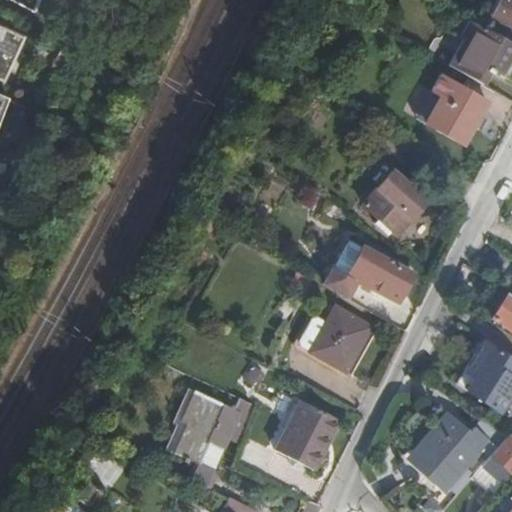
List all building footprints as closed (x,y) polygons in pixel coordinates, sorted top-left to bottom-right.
[(511,0),(502,0),(495,17),(511,23),(511,0)] [(0,81),(4,83),(23,39),(0,28),(0,81)] [(511,42),(483,28),(462,73),(490,88),(497,74),(508,80),(511,71),(511,42)] [(440,96),(425,125),(464,145),(487,102),(439,76),(431,92),(440,96)] [(440,96),(431,92),(416,120),(425,125),(440,96)] [(365,207),(380,219),(393,231),(400,235),(428,201),(393,172),(365,207)] [(390,234),(393,231),(380,219),(377,223),(390,234)] [(367,251),(353,279),(400,302),(414,275),(367,251)] [(511,297),(509,295),(492,321),(511,334),(511,297)] [(316,355),(353,375),(377,330),(340,310),(316,355)] [(511,360),(485,343),(478,355),(465,374),(475,380),(467,392),(500,413),(511,395),(511,360)] [(266,373),(252,363),(242,375),(256,387),(266,373)] [(182,422),(196,392),(190,389),(175,419),(182,422)] [(196,392),(182,422),(187,425),(173,453),(195,464),(188,478),(206,486),(230,436),(242,443),(252,419),(257,407),(240,399),(236,407),(234,406),(232,410),(196,392)] [(325,448),(341,419),(304,400),(277,448),(315,470),(327,450),(325,448)] [(484,455),(489,459),(491,456),(510,434),(484,417),(476,428),(475,428),(471,432),(449,413),(410,458),(448,490),(469,466),(473,468),(484,455)] [(187,425),(182,422),(168,451),(173,453),(187,425)] [(482,467),(503,486),(511,476),(511,435),(510,434),(491,456),(489,459),(482,467)] [(87,473),(111,488),(125,465),(101,450),(87,473)] [(470,481),(492,499),(494,498),(503,486),(482,467),(470,481)] [(249,511),(225,500),(220,511),(249,511)]
